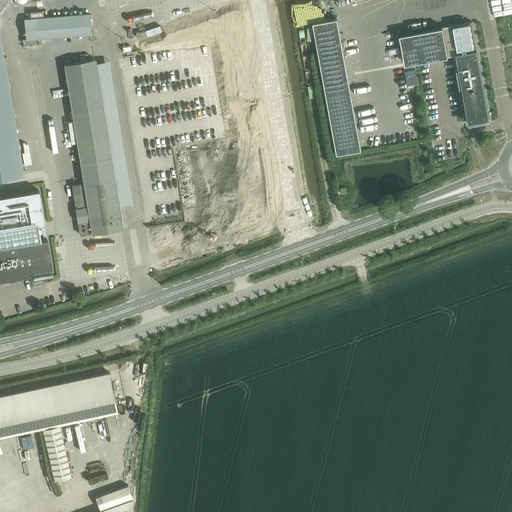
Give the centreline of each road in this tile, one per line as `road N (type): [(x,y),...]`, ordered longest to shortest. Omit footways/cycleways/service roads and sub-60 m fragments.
road 1 (secondary): [(149,302),(504,175)]
road 2 (unclassified): [(511,206),(484,208),(158,326)]
road 3 (unclassified): [(158,326),(0,370)]
